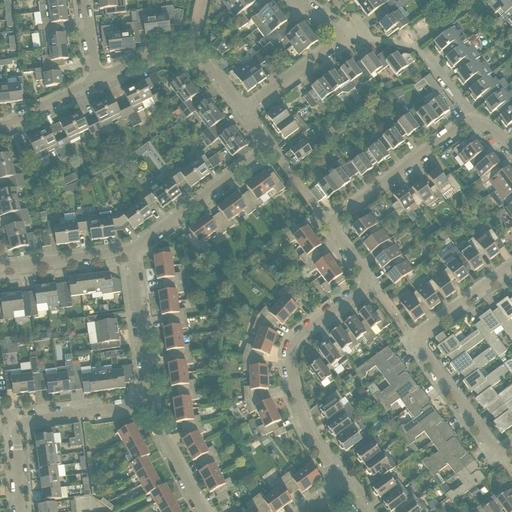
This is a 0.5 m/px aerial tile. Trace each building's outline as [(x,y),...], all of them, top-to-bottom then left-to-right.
[(38,0),(40,13),(66,9),(66,8),(68,8),(67,1),(65,2),(64,0),(38,0)] [(96,0),(97,5),(99,5),(100,10),(104,9),(113,8),(114,14),(124,13),(126,12),(124,1),(124,0),(96,0)] [(219,0),(220,0),(227,9),(238,0),(217,0),(218,1),(219,0)] [(232,20),(235,25),(245,17),(241,13),(253,4),(252,4),(255,2),(253,0),(238,0),(227,9),(234,18),(232,20)] [(396,3),(393,0),(370,0),(360,8),(367,17),(383,6),(386,10),(396,3)] [(497,12),(501,17),(511,8),(511,0),(489,0),(487,2),(495,14),(497,12)] [(254,17),(250,20),(257,29),(261,26),(280,12),(273,3),(254,17)] [(396,3),(386,10),(390,15),(379,24),(384,31),(383,32),(387,37),(398,29),(399,31),(410,23),(406,18),(405,19),(398,10),(400,8),(396,3)] [(162,16),(155,17),(158,34),(159,34),(159,36),(165,35),(165,33),(170,33),(169,24),(175,23),(180,24),(183,11),(177,10),(173,11),(173,6),(161,8),(162,16)] [(511,25),(511,8),(501,17),(503,16),(510,27),(511,25)] [(42,25),(37,26),(38,32),(50,30),(55,30),(54,24),(63,22),(68,22),(67,17),(69,17),(68,10),(66,10),(66,9),(49,12),(40,13),(41,19),(42,25)] [(136,11),(137,23),(143,22),(145,36),(150,35),(150,37),(157,36),(156,35),(158,34),(155,17),(149,18),(147,10),(136,11)] [(261,26),(257,29),(264,38),(258,42),(258,43),(262,48),(270,43),(271,42),(270,41),(279,35),(275,30),(279,28),(287,22),(280,12),(261,26)] [(245,17),(235,25),(239,30),(249,22),(245,17)] [(127,33),(120,34),(122,51),(123,51),(124,52),(130,52),(130,50),(135,49),(133,35),(139,35),(137,23),(126,24),(127,33)] [(285,37),(292,46),(310,32),(303,23),(285,37)] [(122,51),(120,34),(113,35),(112,26),(100,28),(102,40),(108,39),(110,52),(115,52),(115,54),(121,53),(121,51),(122,51)] [(445,58),(467,42),(459,31),(457,32),(453,27),(433,42),(436,45),(434,47),(439,53),(445,49),(450,54),(445,58)] [(50,30),(38,32),(41,50),(49,49),(66,47),(66,46),(68,45),(67,39),(65,39),(64,34),(51,36),(50,30)] [(310,32),(292,46),(299,56),(317,42),(310,32)] [(271,42),(270,43),(273,47),(283,40),(282,39),(279,35),(270,41),(271,42)] [(216,51),(217,50),(222,56),(230,50),(223,41),(218,37),(211,47),(216,51)] [(457,74),(479,57),(471,47),(469,48),(466,43),(468,42),(467,42),(445,58),(447,61),(446,63),(451,69),(457,64),(461,70),(457,74)] [(49,49),(50,56),(41,57),(43,69),(46,68),(55,67),(54,61),(68,59),(67,54),(69,54),(68,48),(66,48),(66,47),(49,49)] [(260,50),(255,54),(262,64),(268,60),(260,50)] [(385,51),(380,55),(388,66),(397,77),(404,72),(402,70),(414,62),(409,55),(403,54),(400,57),(397,53),(390,58),(385,51)] [(368,57),(360,63),(370,76),(375,73),(376,75),(388,66),(380,55),(375,58),(371,53),(367,56),(368,57)] [(252,60),(243,67),(257,86),(266,79),(258,67),(262,64),(255,54),(251,57),(250,58),(252,60)] [(469,89),(469,90),(491,73),(483,63),(481,64),(477,59),(479,58),(479,57),(457,74),(459,77),(458,79),(462,85),(469,80),(473,86),(469,89)] [(347,64),(340,70),(350,83),(353,87),(358,84),(364,85),(372,78),(370,76),(360,63),(359,61),(355,65),(351,60),(346,63),(347,64)] [(257,86),(243,67),(234,73),(232,71),(227,75),(234,85),(239,81),(247,93),(257,86)] [(60,72),(47,74),(46,68),(43,69),(34,70),(36,82),(44,81),(45,88),(62,85),(62,84),(64,83),(63,77),(61,77),(60,72)] [(325,75),(321,78),(334,95),(336,97),(343,92),(347,93),(354,88),(353,87),(350,83),(340,70),(335,73),(334,71),(326,77),(325,75)] [(144,109),(154,105),(155,107),(158,108),(163,105),(160,102),(155,91),(161,89),(158,83),(161,82),(156,73),(148,77),(154,89),(149,92),(143,79),(138,82),(139,85),(134,87),(144,109)] [(484,103),(505,88),(503,89),(495,78),(493,80),(489,75),(491,74),(491,73),(469,90),(471,92),(470,95),(474,101),(481,96),(485,102),(484,103)] [(169,86),(176,96),(191,85),(187,80),(190,78),(186,74),(169,86)] [(436,97),(426,104),(438,121),(442,118),(441,116),(454,107),(429,75),(423,79),(436,97)] [(17,84),(8,86),(10,103),(22,102),(22,100),(25,100),(22,77),(16,78),(17,84)] [(313,90),(308,94),(316,105),(318,108),(323,114),(326,111),(327,109),(323,104),(326,102),(327,100),(334,95),(321,78),(317,81),(318,83),(311,88),(313,90)] [(0,79),(0,104),(10,103),(8,86),(7,79),(0,79)] [(178,109),(182,114),(193,106),(189,101),(200,93),(197,88),(194,90),(191,85),(176,96),(183,105),(178,109)] [(127,87),(122,90),(128,102),(122,105),(128,117),(133,127),(138,125),(140,119),(137,113),(144,109),(134,87),(128,90),(127,87)] [(500,116),(511,107),(511,93),(510,91),(508,93),(505,88),(484,103),(486,106),(485,108),(490,114),(496,109),(501,115),(500,116)] [(316,105),(308,94),(303,97),(311,109),(316,105)] [(107,100),(102,103),(111,122),(121,117),(122,120),(128,117),(122,105),(117,107),(111,95),(106,97),(107,100)] [(192,114),(199,123),(216,110),(212,106),(215,104),(211,99),(196,110),(193,106),(182,114),(185,119),(192,114)] [(412,109),(407,113),(420,129),(424,126),(426,128),(433,122),(434,124),(438,121),(426,104),(422,99),(413,106),(412,109)] [(95,103),(90,105),(96,117),(91,120),(97,133),(103,130),(102,129),(111,124),(112,125),(113,125),(111,122),(102,103),(96,105),(95,103)] [(272,126),(275,130),(291,118),(286,110),(284,112),(281,107),(280,108),(279,107),(275,110),(276,111),(268,117),(273,125),(272,126)] [(403,107),(398,116),(400,118),(407,113),(403,107)] [(511,107),(500,116),(502,119),(501,121),(505,127),(511,122),(511,107)] [(75,116),(70,118),(79,137),(78,134),(88,130),(91,136),(97,133),(91,120),(85,123),(79,110),(74,113),(75,116)] [(199,136),(203,142),(218,131),(214,126),(225,118),(222,114),(219,115),(216,110),(199,123),(202,121),(208,130),(199,136)] [(291,118),(275,130),(278,134),(279,133),(284,140),(287,138),(290,143),(301,135),(304,133),(309,130),(303,122),(297,113),(291,118)] [(401,120),(392,127),(401,138),(405,135),(407,137),(414,131),(415,133),(420,129),(407,113),(400,118),(401,120)] [(64,133),(59,136),(65,148),(71,145),(69,142),(79,137),(70,118),(65,121),(63,118),(58,121),(64,133)] [(44,131),(38,134),(47,153),(54,150),(59,162),(69,157),(65,148),(59,136),(53,138),(47,126),(42,128),(44,131)] [(218,139),(225,148),(239,137),(236,132),(238,131),(235,126),(221,136),(218,131),(203,142),(207,147),(218,139)] [(386,134),(377,141),(386,152),(391,149),(392,151),(399,145),(400,147),(405,144),(401,138),(392,127),(385,132),(386,134)] [(31,134),(26,136),(32,148),(27,151),(28,153),(33,164),(39,161),(49,156),(47,153),(46,150),(38,134),(33,136),(31,134)] [(371,148),(362,155),(371,166),(376,163),(377,165),(384,159),(385,161),(390,158),(386,152),(377,141),(373,134),(368,144),(371,148)] [(290,143),(294,148),(286,154),(290,160),(289,161),(293,167),(312,153),(309,148),(310,147),(301,135),(290,143)] [(239,137),(225,148),(232,157),(249,145),(245,140),(243,142),(239,137)] [(464,166),(469,162),(479,155),(484,151),(476,142),(467,148),(463,142),(453,150),(457,156),(464,166)] [(350,161),(344,165),(353,176),(358,173),(362,178),(366,175),(365,174),(372,168),(371,166),(362,155),(357,147),(355,148),(354,148),(350,161)] [(140,149),(135,153),(139,157),(144,154),(140,149)] [(200,181),(209,174),(203,166),(208,162),(207,161),(199,151),(194,155),(198,160),(189,167),(200,181)] [(0,168),(12,165),(10,154),(0,156),(0,168)] [(473,168),(480,178),(494,168),(500,164),(492,154),(483,161),(479,155),(469,162),(473,168)] [(207,161),(208,162),(213,169),(216,166),(211,158),(207,161)] [(340,160),(324,172),(339,192),(343,189),(342,188),(349,182),(348,180),(353,176),(344,165),(340,160)] [(0,180),(8,178),(9,184),(23,181),(21,175),(15,176),(12,165),(0,168),(0,180)] [(176,168),(171,172),(179,183),(184,179),(190,188),(200,181),(189,167),(180,173),(176,168)] [(489,182),(496,191),(511,179),(511,172),(508,167),(499,174),(494,168),(480,178),(485,185),(489,182)] [(427,177),(434,186),(442,196),(451,189),(455,194),(461,189),(450,174),(444,178),(437,169),(427,177)] [(109,170),(102,174),(105,179),(111,176),(109,170)] [(170,181),(161,188),(171,202),(181,195),(174,187),(179,183),(171,172),(166,176),(170,181)] [(339,192),(324,172),(327,176),(320,181),(321,183),(309,191),(317,203),(325,197),(327,199),(334,194),(335,195),(339,192)] [(265,173),(255,180),(266,194),(272,189),(277,194),(285,189),(273,173),(268,177),(265,173)] [(499,196),(493,201),(498,209),(501,207),(503,209),(507,206),(511,202),(511,179),(496,191),(499,196)] [(249,191),(244,194),(255,210),(263,204),(270,200),(266,194),(255,180),(246,187),(249,191)] [(0,204),(0,205),(18,201),(15,190),(24,187),(23,181),(9,184),(11,190),(0,192),(0,204)] [(412,188),(415,193),(423,203),(426,208),(436,200),(442,196),(434,186),(428,190),(422,181),(412,188)] [(148,189),(142,193),(151,204),(156,201),(162,209),(171,202),(161,188),(157,183),(148,189)] [(403,189),(393,196),(397,202),(404,211),(407,215),(413,223),(418,219),(412,211),(423,203),(415,193),(410,198),(406,193),(403,189)] [(141,202),(132,209),(143,223),(152,216),(146,208),(151,204),(142,193),(137,197),(141,202)] [(236,194),(226,201),(237,215),(244,211),(248,216),(255,210),(244,194),(239,198),(236,194)] [(0,216),(13,214),(14,219),(28,216),(26,210),(20,211),(18,201),(0,205),(1,210),(0,210),(0,216)] [(220,212),(215,216),(227,231),(234,226),(230,220),(237,215),(226,201),(217,208),(220,212)] [(404,211),(397,202),(391,206),(399,216),(404,211)] [(503,209),(511,220),(511,202),(507,206),(503,209)] [(120,211),(116,214),(121,227),(128,222),(133,230),(143,223),(132,209),(123,215),(120,211)] [(99,214),(100,222),(103,239),(114,238),(113,228),(121,227),(116,214),(111,214),(110,213),(99,214)] [(359,238),(368,231),(378,224),(371,214),(351,228),(359,238)] [(87,217),(82,217),(84,231),(90,230),(91,241),(103,239),(100,222),(100,215),(89,216),(87,217)] [(207,215),(197,222),(208,237),(215,232),(219,237),(227,231),(215,216),(210,220),(207,215)] [(7,233),(8,239),(26,235),(23,224),(29,223),(28,216),(14,219),(16,225),(2,228),(4,234),(7,233)] [(76,222),(65,223),(68,244),(79,242),(78,232),(84,231),(82,217),(75,218),(76,222)] [(53,221),(47,222),(48,231),(49,236),(51,236),(55,235),(56,246),(67,244),(68,244),(66,231),(65,224),(65,223),(65,222),(64,218),(63,218),(61,219),(59,219),(58,221),(53,221)] [(186,238),(189,241),(197,253),(205,247),(202,242),(208,237),(197,222),(188,229),(191,234),(186,238)] [(370,254),(379,247),(390,239),(378,224),(368,231),(372,237),(363,244),(370,254)] [(294,240),(299,247),(314,236),(307,227),(302,230),(299,225),(283,236),(289,244),(294,240)] [(491,230),(475,241),(483,251),(489,260),(499,253),(492,244),(498,240),(491,230)] [(49,236),(48,231),(42,231),(44,247),(50,246),(49,236)] [(9,245),(7,246),(8,251),(22,248),(23,253),(35,250),(34,245),(33,245),(31,235),(32,235),(31,234),(26,235),(8,239),(9,245)] [(184,245),(189,241),(186,238),(184,235),(179,239),(184,245)] [(299,257),(305,265),(320,254),(316,249),(321,246),(314,236),(299,247),(304,253),(299,257)] [(469,246),(459,253),(467,263),(474,272),(483,265),(477,256),(483,251),(475,241),(473,238),(466,243),(469,246)] [(382,269),(391,263),(401,255),(390,239),(379,247),(384,253),(375,260),(382,269)] [(153,257),(155,268),(173,266),(172,258),(178,257),(177,247),(158,250),(159,256),(153,257)] [(455,247),(440,259),(444,264),(447,269),(454,279),(458,284),(468,276),(461,267),(467,263),(459,253),(455,247)] [(316,269),(321,276),(335,265),(328,256),(324,259),(320,254),(305,265),(310,273),(316,269)] [(401,255),(391,263),(395,269),(386,275),(394,285),(413,271),(401,255)] [(335,265),(321,276),(325,282),(320,286),(326,295),(345,281),(341,275),(342,275),(335,265)] [(162,279),(163,286),(182,283),(181,273),(174,274),(173,266),(155,268),(157,280),(162,279)] [(441,273),(431,280),(439,290),(445,299),(455,292),(448,283),(454,279),(447,269),(441,273)] [(110,273),(99,275),(102,293),(112,291),(112,294),(121,292),(119,280),(111,281),(110,273)] [(99,275),(89,276),(91,294),(102,293),(99,275)] [(89,276),(79,277),(81,295),(91,294),(89,276)] [(63,292),(64,302),(71,301),(70,297),(81,295),(79,277),(68,279),(70,291),(63,292)] [(431,280),(416,292),(423,302),(430,311),(440,303),(433,294),(439,290),(431,280)] [(46,286),(45,286),(47,304),(47,306),(48,307),(48,312),(48,313),(59,311),(59,309),(65,308),(64,302),(63,292),(57,293),(56,290),(55,285),(53,285),(53,283),(45,284),(46,286)] [(158,292),(160,304),(178,302),(176,294),(183,293),(182,283),(163,286),(163,292),(158,292)] [(36,300),(29,301),(31,312),(37,312),(36,306),(47,304),(45,286),(34,288),(36,300)] [(289,317),(290,316),(297,308),(294,305),(298,300),(295,297),(284,287),(277,294),(282,299),(276,305),(289,317)] [(29,301),(22,301),(21,293),(19,294),(18,292),(11,293),(11,295),(13,313),(24,311),(24,313),(31,312),(29,301)] [(308,300),(299,292),(295,297),(298,300),(303,305),(308,300)] [(423,302),(416,292),(410,296),(408,297),(400,303),(414,322),(424,315),(417,306),(423,302)] [(13,313),(11,295),(10,295),(10,293),(2,294),(2,296),(0,296),(0,297),(1,304),(0,304),(0,320),(3,320),(3,316),(2,316),(2,314),(13,313)] [(492,313),(491,313),(501,326),(500,326),(504,330),(511,341),(511,322),(509,319),(511,317),(511,305),(509,300),(507,297),(499,303),(501,306),(498,309),(492,313)] [(166,315),(167,321),(187,319),(185,309),(179,310),(178,302),(160,304),(161,316),(166,315)] [(266,306),(257,316),(273,327),(278,322),(282,325),(289,317),(276,305),(271,311),(266,306)] [(361,312),(358,313),(361,316),(364,321),(366,324),(371,330),(376,326),(380,331),(389,325),(383,316),(381,313),(376,317),(374,314),(368,306),(366,308),(364,307),(360,309),(361,312)] [(480,321),(474,326),(477,330),(484,339),(484,340),(490,348),(497,357),(497,358),(498,357),(503,353),(506,351),(496,336),(504,330),(500,326),(501,326),(491,313),(492,313),(490,310),(482,316),(484,319),(480,321)] [(94,316),(91,317),(92,323),(98,322),(99,333),(117,331),(117,329),(119,329),(118,323),(116,323),(116,320),(112,320),(109,321),(108,314),(102,315),(94,316)] [(258,331),(255,339),(272,345),(276,334),(271,332),(273,327),(257,316),(252,329),(258,331)] [(346,322),(344,324),(349,332),(352,335),(356,340),(362,336),(368,344),(377,338),(371,330),(366,324),(362,328),(359,324),(354,317),(351,319),(349,318),(346,320),(346,322)] [(163,328),(165,340),(182,338),(181,329),(188,329),(187,319),(167,321),(168,327),(163,328)] [(332,333),(329,335),(340,350),(342,351),(348,347),(351,351),(359,344),(356,340),(352,335),(347,338),(345,335),(339,328),(337,329),(335,329),(332,331),(332,333)] [(442,333),(435,338),(440,345),(437,347),(443,355),(446,353),(448,356),(452,362),(453,362),(465,353),(484,340),(484,339),(477,330),(458,344),(452,336),(447,339),(442,333)] [(101,344),(95,345),(96,351),(112,349),(111,342),(119,341),(118,338),(120,338),(119,332),(118,332),(117,331),(99,333),(101,344)] [(171,351),(172,357),(191,354),(190,345),(183,346),(182,338),(165,340),(166,352),(171,351)] [(246,344),(242,357),(261,360),(263,354),(268,356),(272,345),(255,339),(253,347),(246,344)] [(49,341),(35,342),(36,349),(50,347),(49,341)] [(318,350),(331,367),(334,370),(348,360),(342,351),(340,350),(336,353),(328,343),(326,345),(324,344),(321,346),(321,349),(318,350)] [(379,353),(354,371),(361,380),(364,378),(365,377),(366,373),(375,366),(378,367),(382,372),(380,373),(382,376),(401,363),(398,358),(392,357),(392,354),(387,347),(379,353)] [(452,362),(449,364),(456,372),(458,370),(461,374),(465,379),(462,381),(462,382),(478,370),(478,371),(497,357),(490,348),(471,362),(465,353),(453,362),(452,362)] [(168,364),(169,375),(187,373),(186,365),(193,364),(191,354),(172,357),(173,363),(168,364)] [(249,371),(249,379),(267,378),(267,366),(262,367),(261,360),(242,357),(242,371),(249,371)] [(31,371),(21,372),(22,376),(24,394),(35,392),(33,384),(40,383),(38,367),(37,359),(37,358),(29,359),(31,371)] [(511,358),(503,365),(510,374),(509,374),(511,377),(511,358)] [(334,370),(331,367),(326,370),(319,360),(309,367),(311,370),(310,372),(312,375),(314,375),(321,384),(324,388),(336,379),(339,377),(334,370)] [(79,361),(73,362),(75,383),(76,386),(82,385),(84,394),(94,392),(92,374),(91,374),(90,367),(80,369),(80,366),(79,366),(79,361)] [(65,367),(56,369),(59,393),(59,396),(68,394),(68,392),(70,392),(69,384),(75,383),(73,362),(65,363),(65,367)] [(371,385),(367,388),(372,396),(379,405),(412,380),(407,374),(404,373),(405,368),(401,363),(382,376),(385,380),(387,379),(390,383),(390,386),(381,393),(377,393),(371,385)] [(474,391),(478,397),(491,388),(509,374),(510,374),(503,365),(484,379),(478,371),(463,382),(471,393),(474,391)] [(38,367),(40,383),(40,387),(47,386),(48,395),(59,393),(56,369),(45,370),(45,366),(38,367)] [(111,366),(101,367),(102,373),(104,391),(115,390),(112,368),(111,368),(111,366)] [(131,366),(112,368),(115,390),(125,388),(125,384),(129,383),(129,380),(133,379),(131,366)] [(10,371),(4,371),(6,388),(12,387),(13,391),(13,395),(16,395),(16,397),(24,396),(23,394),(24,394),(21,372),(21,369),(10,371)] [(102,373),(92,374),(94,392),(104,391),(102,373)] [(176,386),(177,393),(196,390),(195,380),(188,381),(187,373),(169,375),(171,387),(176,386)] [(243,388),(244,401),(263,396),(263,390),(268,390),(267,378),(249,379),(250,387),(243,388)] [(412,380),(379,405),(385,413),(390,410),(390,409),(390,406),(399,399),(402,400),(406,405),(404,406),(407,409),(426,395),(422,390),(416,390),(417,387),(412,380)] [(478,397),(475,399),(481,407),(484,405),(486,408),(491,414),(511,398),(511,384),(497,396),(491,388),(478,397)] [(173,400),(174,411),(192,409),(191,401),(197,400),(196,390),(177,393),(178,399),(173,400)] [(327,405),(320,411),(322,413),(321,415),(323,418),(325,418),(327,420),(331,417),(335,415),(344,408),(349,404),(345,398),(343,399),(337,391),(332,394),(327,398),(331,403),(327,405)] [(401,425),(397,429),(403,437),(436,413),(431,406),(428,406),(429,400),(426,395),(407,409),(409,413),(407,414),(412,421),(405,426),(401,425)] [(256,411),(259,418),(275,410),(270,400),(266,402),(263,396),(244,401),(250,414),(256,411)] [(511,398),(491,414),(495,420),(498,423),(495,426),(501,434),(511,425),(511,416),(510,414),(511,412),(511,398)] [(335,422),(327,427),(329,430),(328,432),(331,435),(333,435),(334,437),(342,432),(345,429),(351,425),(355,422),(350,416),(354,411),(349,404),(344,408),(335,415),(338,419),(335,422)] [(181,422),(182,431),(201,425),(200,416),(193,417),(192,409),(174,411),(176,423),(181,422)] [(259,418),(263,425),(257,428),(261,437),(272,432),(278,429),(276,423),(280,421),(275,410),(259,418)] [(436,413),(403,437),(409,446),(410,446),(413,443),(414,442),(414,439),(424,432),(427,433),(430,437),(428,439),(431,442),(450,428),(446,423),(441,422),(441,419),(436,413)] [(386,416),(380,420),(384,426),(390,422),(386,416)] [(398,421),(393,424),(397,429),(401,425),(398,421)] [(345,436),(338,442),(340,444),(339,446),(341,450),(343,449),(345,452),(353,446),(362,440),(357,434),(361,431),(355,422),(351,425),(345,429),(349,434),(345,436)] [(73,424),(75,438),(76,447),(82,446),(79,423),(73,424)] [(117,433),(123,443),(138,435),(133,424),(117,433)] [(181,441),(187,451),(203,443),(199,435),(205,432),(201,425),(182,431),(186,438),(181,441)] [(283,427),(278,429),(272,432),(275,438),(286,433),(283,427)] [(45,435),(35,437),(36,448),(59,445),(61,444),(60,434),(56,434),(55,428),(44,429),(45,435)] [(426,458),(421,462),(427,470),(460,446),(456,439),(453,439),(453,433),(450,428),(431,442),(433,445),(435,444),(439,449),(438,452),(429,459),(426,458)] [(123,443),(128,453),(144,445),(138,435),(123,443)] [(364,449),(356,455),(358,457),(357,459),(359,462),(362,462),(363,465),(371,459),(380,453),(375,446),(379,443),(373,435),(368,439),(363,442),(367,447),(364,449)] [(265,436),(259,440),(264,447),(270,443),(265,436)] [(197,459),(200,464),(217,455),(213,447),(207,450),(203,443),(187,451),(193,461),(197,459)] [(413,443),(410,446),(415,453),(419,451),(413,443)] [(59,445),(36,448),(38,458),(60,455),(59,445)] [(130,465),(149,455),(144,445),(128,453),(133,463),(130,465)] [(460,446),(427,470),(434,479),(439,486),(444,483),(438,475),(439,472),(448,465),(451,465),(455,470),(453,471),(455,475),(474,461),(470,456),(465,455),(465,452),(460,446)] [(382,455),(365,467),(367,469),(366,471),(368,475),(371,474),(372,477),(378,473),(381,477),(379,479),(380,479),(383,476),(397,466),(390,458),(389,459),(385,453),(382,455)] [(60,455),(38,458),(39,469),(57,467),(62,466),(60,455)] [(130,465),(135,475),(151,467),(146,457),(150,455),(149,455),(130,465)] [(198,472),(204,483),(220,474),(216,467),(222,464),(217,455),(200,464),(203,470),(198,472)] [(450,491),(445,494),(452,503),(477,485),(485,479),(480,472),(477,472),(478,466),(474,461),(455,475),(458,478),(460,477),(463,482),(463,485),(453,492),(450,491)] [(310,465),(301,472),(311,486),(321,479),(310,465)] [(39,469),(40,480),(58,477),(57,467),(39,469)] [(135,475),(141,485),(157,477),(151,467),(135,475)] [(290,471),(282,477),(294,493),(299,489),(302,493),(311,486),(301,472),(294,477),(290,471)] [(204,483),(209,493),(214,491),(217,497),(226,492),(234,487),(229,478),(223,481),(220,474),(204,483)] [(387,493),(390,497),(399,491),(403,488),(397,479),(393,482),(389,476),(372,488),(374,491),(373,493),(375,496),(378,496),(379,498),(387,493)] [(40,480),(42,491),(60,488),(58,477),(40,480)] [(141,485),(146,495),(166,485),(165,485),(162,486),(157,477),(141,485)] [(278,489),(272,493),(282,508),(292,501),(289,497),(294,493),(282,477),(274,483),(278,489)] [(150,494),(155,503),(171,495),(166,485),(146,495),(146,496),(150,494)] [(511,511),(511,490),(508,485),(493,496),(500,505),(503,509),(505,511),(511,511)] [(60,488),(42,491),(43,502),(61,499),(60,488)] [(390,497),(383,503),(385,505),(384,507),(386,510),(388,510),(389,511),(390,511),(398,507),(400,506),(401,505),(404,510),(413,503),(417,500),(411,491),(408,494),(403,488),(399,491),(390,497)] [(229,497),(226,492),(217,497),(215,498),(218,503),(229,497)] [(261,493),(253,499),(263,511),(267,511),(270,511),(276,511),(282,508),(272,493),(265,498),(261,493)] [(155,503),(159,511),(163,511),(176,505),(171,495),(155,503)] [(485,502),(479,506),(482,510),(482,511),(497,511),(496,509),(500,505),(493,496),(485,502)] [(401,511),(400,511),(428,511),(423,505),(419,498),(417,500),(413,503),(404,510),(401,511)] [(249,510),(246,511),(263,511),(253,499),(245,505),(249,510)] [(38,505),(38,511),(56,511),(55,503),(38,505)]
